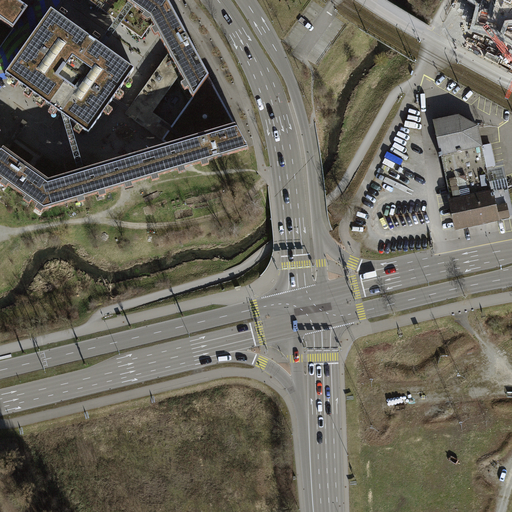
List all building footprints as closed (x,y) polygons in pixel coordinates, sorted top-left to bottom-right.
[(0,0),(0,18),(14,29),(28,9),(23,6),(14,0),(0,0)] [(193,99),(209,76),(185,33),(179,21),(168,2),(165,0),(87,0),(142,38),(153,22),(163,42),(170,54),(177,67),(180,74),(193,99)] [(511,0),(475,0),(480,4),(476,25),(499,30),(511,38),(511,0)] [(50,10),(4,74),(58,112),(65,116),(88,133),(112,98),(133,69),(100,45),(86,36),(50,10)] [(177,67),(170,54),(128,110),(125,115),(163,141),(173,127),(152,112),(180,74),(177,67)] [(237,127),(209,76),(193,99),(173,127),(163,141),(171,146),(187,142),(237,127)] [(434,121),(441,155),(482,147),(477,126),(459,116),(438,120),(434,121)] [(8,138),(12,141),(14,139),(26,123),(21,119),(10,135),(8,138)] [(248,148),(237,127),(187,142),(171,146),(114,163),(83,172),(48,183),(29,170),(3,151),(0,154),(0,181),(42,209),(126,184),(248,148)] [(441,155),(452,202),(492,193),(487,167),(496,165),(491,145),(482,147),(441,155)] [(492,193),(452,202),(457,227),(511,214),(511,204),(509,189),(492,193)]
